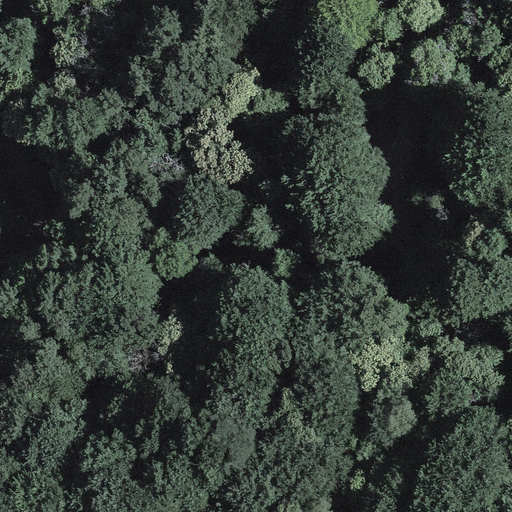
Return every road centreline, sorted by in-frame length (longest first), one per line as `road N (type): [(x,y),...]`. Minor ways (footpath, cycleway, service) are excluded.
road 1 (track): [(359,511),(364,424),(409,313),(398,216),(407,96),(464,0)]
road 2 (unclassified): [(31,0),(3,100),(33,227),(0,268)]
